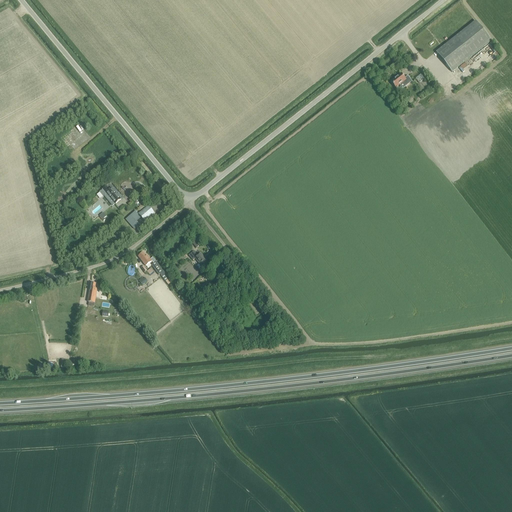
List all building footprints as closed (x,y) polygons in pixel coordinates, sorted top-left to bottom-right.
[(436,52),(452,73),(491,41),(475,21),(436,52)] [(391,82),(396,88),(400,85),(403,89),(412,82),(408,76),(404,79),(400,74),(391,82)] [(420,83),(425,79),(421,75),(416,78),(420,83)] [(102,190),(99,192),(103,197),(104,196),(113,207),(115,205),(121,200),(112,188),(110,190),(106,186),(102,190)] [(154,214),(148,207),(139,215),(145,222),(154,214)] [(141,218),(138,215),(135,211),(126,220),(135,230),(139,226),(136,222),(141,218)] [(203,268),(208,263),(201,254),(198,256),(194,252),(189,256),(193,261),(195,259),(203,268)] [(143,253),(138,257),(146,267),(152,262),(150,260),(147,256),(146,257),(143,253)] [(153,258),(150,260),(152,262),(154,264),(151,266),(158,275),(160,274),(163,278),(166,282),(168,280),(169,279),(163,272),(156,262),(153,258)] [(204,286),(206,290),(209,294),(216,290),(213,285),(210,280),(209,277),(205,280),(207,284),(204,286)] [(95,304),(97,290),(95,289),(96,285),(91,284),(90,289),(89,289),(89,291),(90,291),(88,302),(89,302),(88,306),(94,307),(95,304)] [(261,323),(264,321),(261,317),(257,319),(258,321),(254,324),(256,327),(261,323)]
